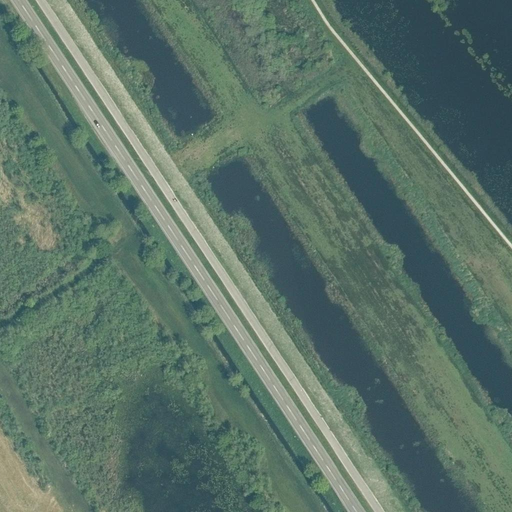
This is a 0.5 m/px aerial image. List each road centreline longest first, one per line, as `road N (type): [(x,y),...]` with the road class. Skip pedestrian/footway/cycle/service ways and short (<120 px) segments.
road 1 (unclassified): [(379,511),(39,0)]
road 2 (secondary): [(355,511),(16,0)]
